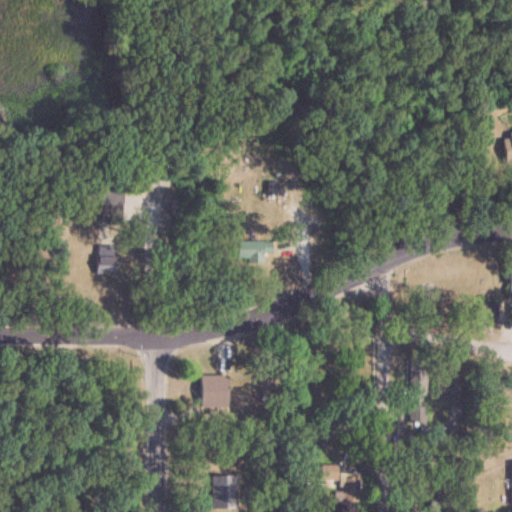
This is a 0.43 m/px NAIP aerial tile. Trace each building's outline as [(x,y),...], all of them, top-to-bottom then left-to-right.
[(280,182),(268,182),(268,198),(280,198),(280,182)] [(120,222),(120,190),(99,190),(99,222),(120,222)] [(262,260),(262,251),(269,251),(269,240),(235,240),(235,260),(262,260)] [(93,275),(112,275),(112,256),(93,256),(93,275)] [(495,322),(495,302),(477,302),(477,322),(495,322)] [(407,422),(425,422),(424,361),(407,362),(407,422)] [(447,393),(447,361),(433,361),(433,393),(447,393)] [(199,406),(227,406),(227,375),(199,375),(199,406)] [(358,501),(358,473),(339,473),(339,501),(358,501)] [(233,476),(210,476),(210,509),(233,509),(233,476)]
